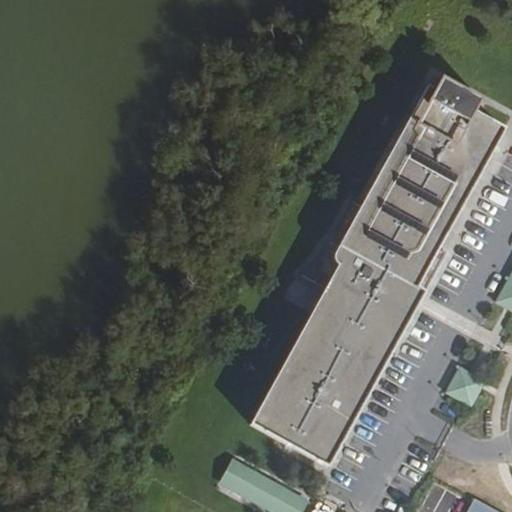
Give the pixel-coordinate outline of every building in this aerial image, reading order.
[(317,271),(308,276),(328,287),(325,292),(250,427),(326,469),(445,255),(436,250),(502,131),(464,110),(471,97),(433,75),(425,88),(418,85),(352,204),(350,220),(347,231),(343,241),(332,256),(324,265),(317,271)] [(511,272),(495,304),(511,313),(511,272)] [(328,287),(308,276),(302,279),(325,292),(328,287)] [(459,369),(445,394),(471,409),(485,383),(459,369)] [(268,511),(302,511),(308,495),(226,465),(216,493),(268,511)]
